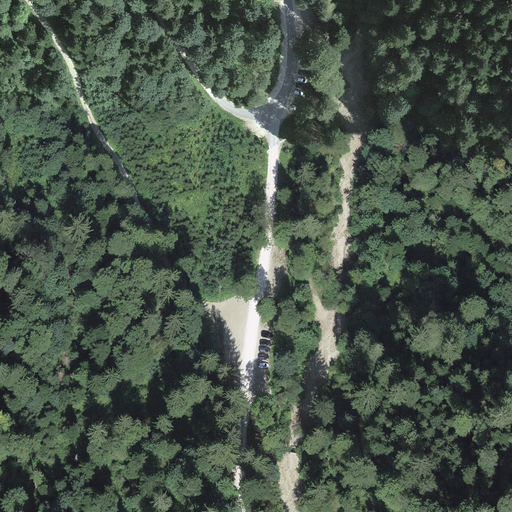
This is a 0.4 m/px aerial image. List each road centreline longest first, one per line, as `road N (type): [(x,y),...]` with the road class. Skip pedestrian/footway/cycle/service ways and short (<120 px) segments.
road 1 (track): [(257,311),(199,302),(177,285),(94,127),(70,62),(27,0)]
road 2 (track): [(276,106),(257,311)]
road 3 (track): [(257,311),(238,511)]
road 4 (track): [(276,106),(258,113),(224,104),(150,0)]
